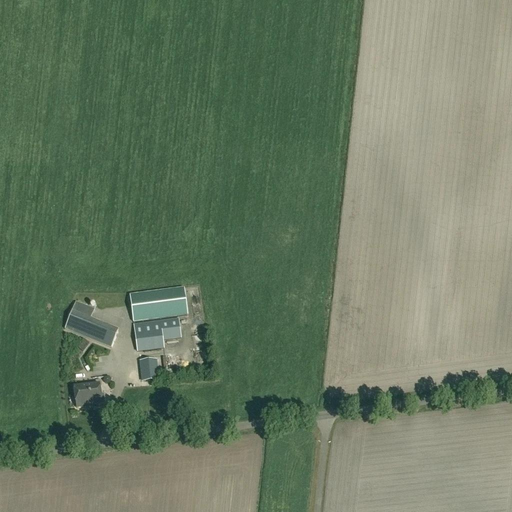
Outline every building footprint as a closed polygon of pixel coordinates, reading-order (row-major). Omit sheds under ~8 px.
[(134,323),(188,316),(184,289),(130,296),(134,323)] [(111,349),(118,331),(72,312),(65,330),(111,349)] [(137,353),(164,350),(163,341),(181,338),(179,320),(134,326),(137,353)] [(195,338),(196,352),(205,351),(205,338),(195,338)] [(82,352),(89,344),(85,340),(79,348),(82,352)] [(142,361),(144,383),(159,381),(156,360),(142,361)] [(100,385),(74,388),(76,408),(85,407),(85,404),(94,403),(94,406),(105,405),(104,394),(101,395),(100,385)]
